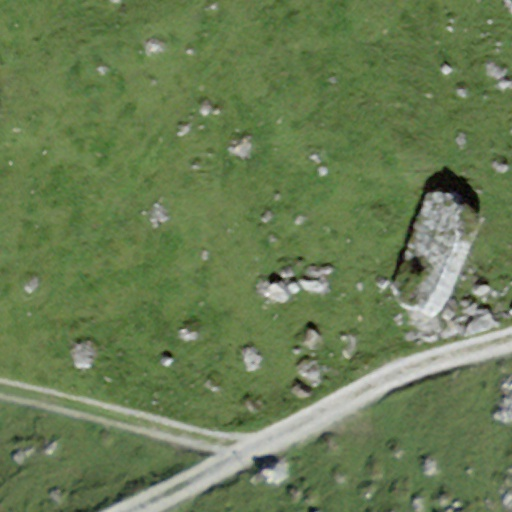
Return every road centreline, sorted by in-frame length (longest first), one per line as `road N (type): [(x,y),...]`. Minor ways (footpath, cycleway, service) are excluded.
road 1 (track): [(511,339),(417,367),(253,457)]
road 2 (track): [(253,457),(0,400)]
